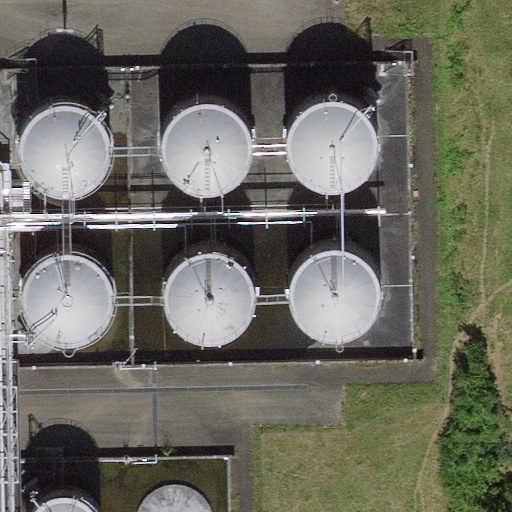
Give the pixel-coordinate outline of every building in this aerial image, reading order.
[(174,119),(171,124),(166,139),(165,149),(170,163),(175,171),(180,176),(187,181),(194,184),(199,185),(210,185),(223,182),(233,175),(242,164),(247,150),(247,141),(245,132),(242,125),(238,119),(232,113),(226,109),(218,106),(206,104),(194,106),(186,110),(179,115),(174,119)] [(307,119),(304,124),(299,139),(298,149),(303,164),(308,172),(313,177),(320,182),(327,184),(332,186),(343,186),(356,183),(366,176),(375,164),(380,151),(380,142),(378,132),(375,125),(371,120),(365,114),(359,110),(351,106),(339,105),(327,106),(319,110),(312,115),(307,119)] [(35,121),(31,126),(26,141),(26,151),(30,165),(35,173),(40,178),(48,183),(54,186),(60,187),(71,187),(83,184),(94,177),(103,166),(107,152),(107,143),(105,134),(102,127),(98,121),(92,115),(86,111),(78,108),(66,106),(55,108),(46,112),(39,116),(35,121)] [(307,269),(303,274),(298,289),(298,299),(302,313),(307,321),(312,326),(319,331),(326,334),(332,335),(343,335),(355,332),(366,325),(375,313),(379,300),(379,291),(377,282),(374,275),(370,269),(364,263),(358,259),(350,256),(338,254),(326,256),(318,259),(311,264),(307,269)] [(184,270),(180,275),(175,290),(175,300),(179,314),(184,322),(189,327),(196,332),(203,335),(209,336),(220,337),(232,333),(243,326),(252,315),(256,302),(256,292),(254,283),(251,276),(247,270),(241,265),(235,260),(227,257),(215,255),(203,257),(195,261),(188,266),(184,270)] [(32,273),(28,277),(23,292),(23,302),(27,317),(32,324),(37,330),(45,334),(51,337),(57,339),(68,339),(80,336),(91,329),(100,317),(104,304),(104,295),(102,285),(99,278),(95,273),(89,267),(83,262),(75,259),(63,258),(52,259),(43,263),(36,268),(32,273)] [(45,487),(41,491),(36,499),(34,510),(34,511),(99,511),(99,508),(98,501),(95,495),(91,489),(84,484),(76,480),(68,479),(61,479),(51,483),(45,487)]
